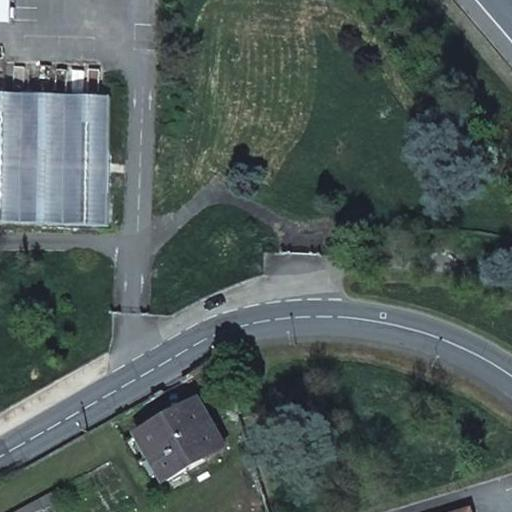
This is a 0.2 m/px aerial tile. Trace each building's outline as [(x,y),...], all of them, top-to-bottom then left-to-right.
[(0,0),(0,45),(13,45),(14,0),(21,0),(21,45),(62,46),(63,0),(70,0),(70,46),(112,47),(112,0),(0,0)] [(412,140),(412,96),(336,96),(336,50),(282,50),(282,95),(204,94),(205,138),(282,139),(282,156),(335,156),(335,139),(412,140)] [(111,109),(0,107),(0,236),(110,238),(111,109)] [(130,440),(156,483),(227,442),(202,399),(130,440)] [(143,511),(135,496),(115,459),(72,489),(84,511),(143,511)] [(44,511),(75,511),(66,493),(43,510),(44,511)]
